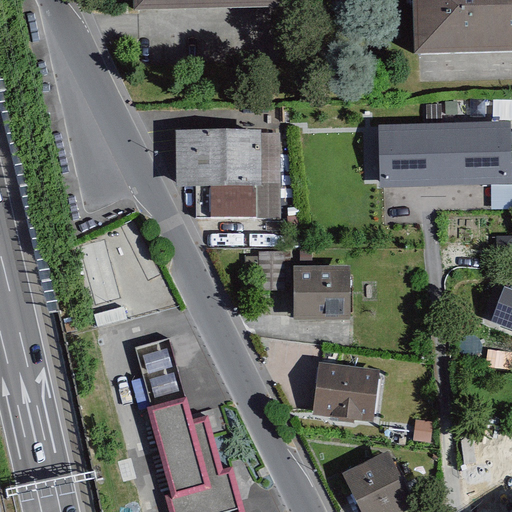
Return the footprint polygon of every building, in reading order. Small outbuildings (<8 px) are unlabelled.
[(283,0),(136,0),(137,15),(284,10),(283,0)] [(511,0),(414,0),(416,60),(511,56),(511,0)] [(511,179),(510,127),(381,132),(383,188),(511,183),(511,179)] [(281,139),(186,140),(187,198),(202,198),(202,227),(282,226),(281,139)] [(359,328),(358,276),(300,277),(301,329),(359,328)] [(511,294),(510,293),(497,330),(511,334),(511,294)] [(171,506),(172,511),(244,511),(235,479),(226,482),(211,430),(201,433),(175,343),(135,355),(177,504),(171,506)] [(325,369),(319,420),(379,427),(385,376),(325,369)] [(422,511),(397,460),(350,482),(364,511),(422,511)]
